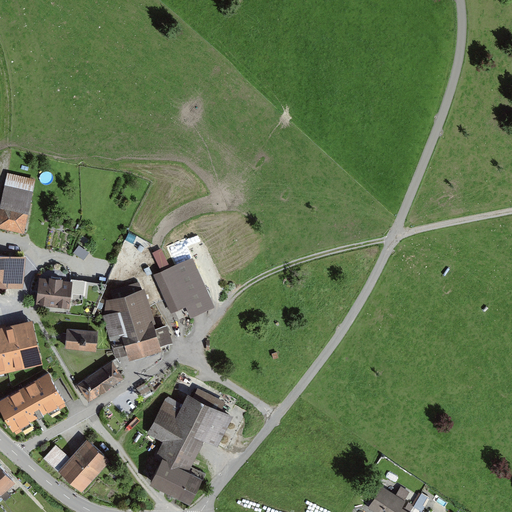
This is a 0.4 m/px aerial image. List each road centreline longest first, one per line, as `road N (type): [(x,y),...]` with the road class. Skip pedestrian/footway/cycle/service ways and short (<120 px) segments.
road 1 (unclassified): [(205,511),(329,352),(393,238),(453,87),(461,0)]
road 2 (residential): [(14,455),(189,349),(240,289)]
road 3 (track): [(240,289),(270,271),(393,238)]
road 4 (track): [(0,188),(8,118),(0,62)]
road 5 (track): [(511,211),(393,238)]
